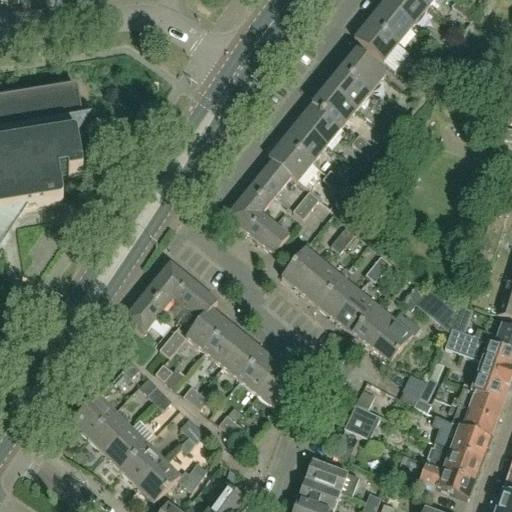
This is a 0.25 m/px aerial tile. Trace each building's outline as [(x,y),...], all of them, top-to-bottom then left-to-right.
[(427,13),(411,0),(389,0),(385,5),(383,4),(382,5),(384,6),(383,7),(413,30),(427,13)] [(437,0),(411,0),(427,13),(437,0)] [(461,19),(468,9),(459,2),(451,11),(461,19)] [(413,30),(383,7),(383,8),(381,6),(380,7),(382,8),(369,25),(398,48),(413,30)] [(470,26),(478,17),(468,9),(461,19),(470,26)] [(398,48),(369,25),(356,41),(354,39),(354,40),(355,41),(354,43),(383,67),(398,48)] [(439,45),(430,37),(423,46),(432,54),(439,45)] [(441,61),(449,52),(439,45),(432,54),(441,61)] [(385,79),(356,55),(355,57),(353,56),(352,56),(354,58),(341,73),(370,97),(385,79)] [(370,97),(341,73),(328,89),(327,88),(326,89),(327,90),(327,91),(356,115),(370,97)] [(415,93),(423,84),(413,76),(406,85),(415,93)] [(63,204),(59,177),(66,176),(67,177),(67,178),(68,179),(70,180),(72,180),(81,178),(82,178),(82,177),(83,177),(83,176),(77,140),(77,139),(76,139),(75,138),(70,139),(69,131),(78,129),(79,129),(80,128),(81,128),(82,126),(82,125),(83,124),(82,123),(78,94),(77,93),(76,92),(75,91),(74,91),(73,91),(72,90),(0,102),(0,242),(0,243),(0,242),(0,218),(59,209),(61,208),(62,207),(62,206),(63,205),(63,204)] [(356,115),(327,91),(326,92),(324,91),(324,92),(325,93),(312,109),(341,133),(356,115)] [(390,121),(397,112),(388,104),(380,113),(390,121)] [(341,133),(312,109),(299,125),(298,123),(297,124),(299,126),(298,127),(327,150),(341,133)] [(407,119),(397,112),(390,121),(399,128),(407,119)] [(327,150),(298,127),(297,127),(295,126),(295,127),(296,128),(283,144),(312,168),(327,150)] [(511,145),(511,133),(506,132),(503,144),(511,145)] [(361,156),(368,147),(359,139),(351,149),(361,156)] [(312,168),(283,144),(270,160),(269,159),(268,160),(270,161),(268,163),(272,166),(291,181),(297,186),(312,168)] [(378,155),(368,147),(361,156),(370,164),(378,155)] [(268,209),(291,181),(272,166),(261,179),(260,177),(259,178),(261,180),(249,194),(268,209)] [(332,192),(339,182),(330,175),(323,184),(332,192)] [(341,199),(349,190),(339,182),(332,192),(341,199)] [(261,218),(268,209),(249,194),(239,206),(237,205),(237,206),(238,207),(226,221),(245,237),(261,218)] [(303,224),(319,204),(309,196),(293,216),(303,224)] [(289,241),(261,218),(245,237),(258,247),(257,249),(258,250),(259,248),(273,260),(289,241)] [(343,233),(336,241),(346,249),(353,240),(343,233)] [(329,249),(339,257),(346,249),(336,241),(329,249)] [(299,297),(323,268),(305,253),(281,282),(298,296),(297,297),(297,298),(299,296),(299,297)] [(382,277),(390,268),(381,261),(373,270),(382,277)] [(173,302),(188,283),(170,268),(158,282),(156,281),(156,282),(157,283),(147,296),(165,312),(173,302)] [(317,312),(341,282),(323,268),(299,297),(301,298),(299,300),(300,300),(301,299),(317,312)] [(375,287),(382,277),(373,270),(365,279),(375,287)] [(335,326),(359,297),(341,282),(317,312),(333,325),(332,326),(333,327),(334,325),(335,326)] [(217,307),(203,295),(204,293),(203,292),(202,294),(188,283),(173,302),(200,324),(201,325),(210,314),(211,314),(217,307)] [(511,305),(511,286),(508,286),(503,302),(511,305)] [(416,289),(408,299),(418,306),(425,297),(416,289)] [(142,340),(165,312),(147,296),(136,310),(134,308),(133,309),(135,311),(123,325),(142,340)] [(353,340),(376,311),(359,297),(335,326),(336,327),(335,328),(335,329),(337,327),(353,340)] [(410,316),(418,306),(408,299),(401,308),(410,316)] [(511,323),(511,305),(503,302),(497,319),(511,323)] [(371,355),(394,326),(376,311),(353,340),(369,353),(367,355),(368,356),(369,354),(371,355)] [(472,316),(460,311),(452,333),(464,337),(472,316)] [(204,357),(228,328),(225,326),(227,324),(226,323),(224,325),(211,314),(210,314),(201,325),(200,324),(186,342),(204,357)] [(389,370),(413,341),(419,333),(407,324),(407,325),(399,319),(394,326),(371,355),(371,356),(370,357),(371,358),(372,356),(389,370)] [(222,371),(245,342),(232,331),(233,329),(232,329),(231,330),(228,328),(204,357),(222,371)] [(511,355),(511,333),(501,330),(497,340),(477,333),(474,341),(494,348),(494,349),(511,355)] [(511,374),(511,355),(494,349),(494,348),(474,341),(473,341),(452,334),(445,351),(511,374)] [(186,343),(176,335),(170,341),(180,350),(186,343)] [(180,350),(170,341),(165,348),(175,356),(180,350)] [(239,386),(263,357),(260,355),(262,353),(261,352),(260,354),(245,342),(222,371),(239,386)] [(175,356),(165,348),(159,355),(169,362),(169,363),(175,356)] [(508,392),(511,382),(511,374),(445,351),(445,353),(481,366),(476,380),(508,392)] [(257,401),(281,372),(267,360),(268,358),(267,358),(266,359),(263,357),(239,386),(257,401)] [(131,383),(140,374),(131,366),(131,367),(122,375),(131,383)] [(164,386),(172,377),(163,369),(155,379),(164,386)] [(275,415),(299,387),(296,384),(297,382),(296,381),(295,383),(281,372),(257,401),(275,415)] [(410,381),(400,403),(414,411),(418,402),(421,396),(425,389),(426,388),(411,380),(410,381)] [(502,409),(508,392),(476,380),(472,391),(464,388),(462,394),(502,409)] [(421,396),(418,402),(426,406),(437,385),(429,381),(426,388),(425,389),(421,396)] [(164,399),(157,391),(147,401),(155,408),(164,399)] [(191,408),(200,398),(191,391),(183,402),(191,408)] [(497,425),(502,409),(462,394),(459,403),(453,402),(451,409),(497,425)] [(356,409),(368,416),(374,403),(362,397),(356,409)] [(200,415),(208,405),(200,398),(191,408),(200,415)] [(163,416),(172,407),(164,399),(155,408),(163,416)] [(88,444),(115,417),(98,400),(71,427),(88,444)] [(426,406),(418,402),(414,411),(427,417),(431,409),(426,406)] [(491,443),(497,425),(451,409),(448,418),(455,420),(452,428),(491,443)] [(104,460),(131,433),(115,417),(88,444),(104,460)] [(355,438),(362,424),(351,419),(344,433),(355,438)] [(218,431),(227,438),(235,427),(227,420),(218,431)] [(483,463),(491,443),(452,428),(450,427),(437,421),(432,432),(455,440),(451,451),(483,463)] [(187,440),(197,431),(189,423),(180,433),(187,440)] [(243,434),(235,427),(227,438),(235,444),(243,434)] [(186,458),(204,439),(197,431),(187,440),(189,441),(179,452),(186,458)] [(121,476),(147,449),(131,433),(104,460),(121,476)] [(475,484),(482,465),(483,463),(451,451),(436,446),(434,452),(431,451),(427,462),(430,463),(427,469),(442,474),(443,472),(475,484)] [(137,492),(163,465),(147,449),(121,476),(137,492)] [(420,466),(412,463),(409,471),(417,474),(420,466)] [(154,509),(177,486),(180,482),(163,465),(137,492),(154,509)] [(351,502),(359,483),(312,465),(305,485),(340,498),(351,502)] [(192,497),(207,476),(197,468),(188,479),(185,477),(180,482),(177,486),(192,497)] [(467,504),(475,484),(443,472),(442,474),(427,469),(425,468),(419,486),(467,504)] [(511,498),(511,474),(510,475),(503,495),(511,498)] [(319,511),(334,511),(340,498),(305,485),(298,504),(319,511)] [(239,511),(245,504),(226,490),(209,511),(239,511)] [(511,511),(511,498),(503,495),(497,511),(511,511)] [(369,498),(366,508),(377,511),(381,503),(369,498)]
